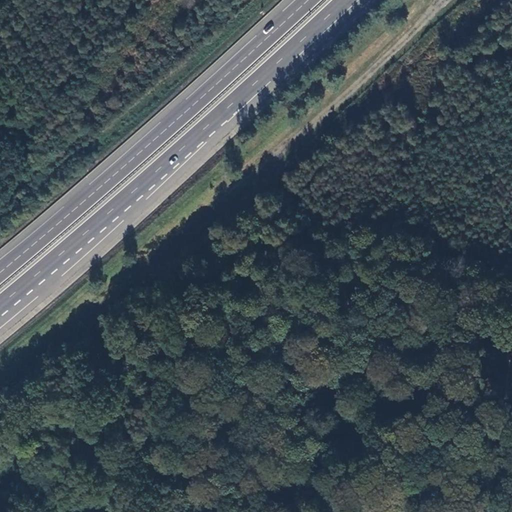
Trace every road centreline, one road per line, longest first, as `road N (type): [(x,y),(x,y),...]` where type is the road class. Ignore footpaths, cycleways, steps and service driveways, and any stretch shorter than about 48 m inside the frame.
road 1 (motorway): [(0,303),(346,0)]
road 2 (motorway): [(310,0),(0,271)]
